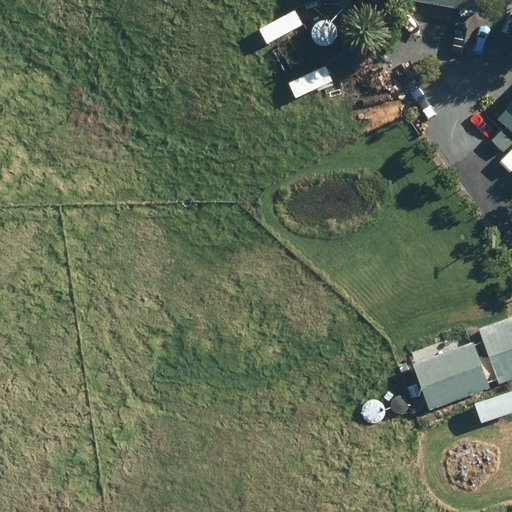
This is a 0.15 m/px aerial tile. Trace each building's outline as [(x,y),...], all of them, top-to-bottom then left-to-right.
[(399,17),(400,5),(487,16),(489,0),(331,0),(330,8),(399,17)] [(261,26),(271,44),(305,27),(295,8),(261,26)] [(292,80),(303,100),(339,81),(328,61),(292,80)] [(511,101),(497,119),(511,131),(511,101)] [(511,318),(475,334),(497,387),(511,381),(511,318)] [(489,390),(468,337),(402,363),(424,417),(489,390)]
